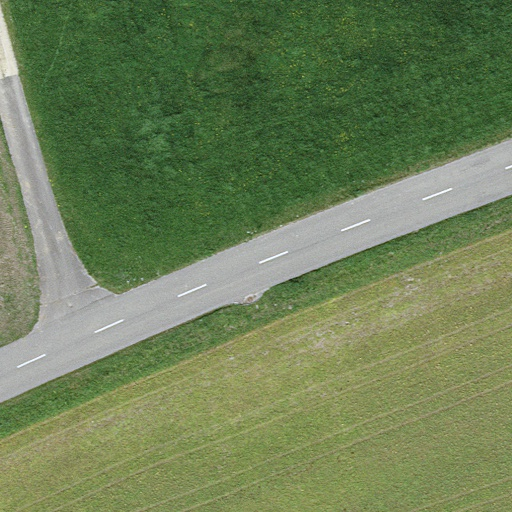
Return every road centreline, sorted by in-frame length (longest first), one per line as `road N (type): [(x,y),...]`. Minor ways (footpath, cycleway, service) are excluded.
road 1 (unclassified): [(0,378),(511,167)]
road 2 (track): [(55,354),(0,158)]
